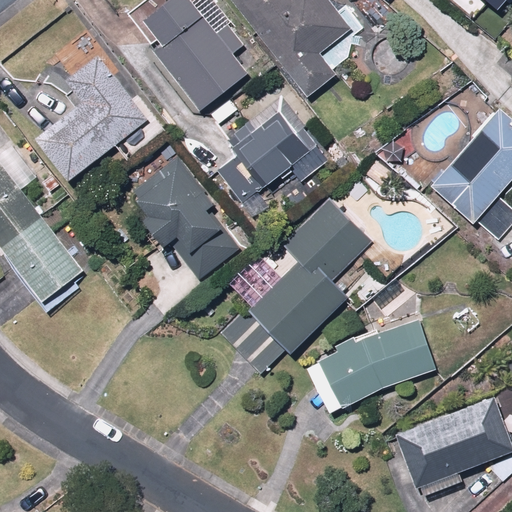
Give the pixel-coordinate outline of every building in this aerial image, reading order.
[(223,30),(200,0),(147,0),(134,10),(161,46),(148,56),(195,118),(258,70),(242,49),(250,43),(234,22),(223,30)] [(243,0),(320,94),(345,73),(339,66),(361,48),(353,38),(365,28),(341,0),(243,0)] [(154,116),(104,55),(63,91),(79,110),(47,139),(82,179),(154,116)] [(317,124),(287,90),(236,140),(245,150),(221,174),(248,201),(276,174),(284,182),(292,175),(303,186),(333,156),(309,132),(317,124)] [(511,187),(511,115),(504,108),(439,182),(504,239),(511,229),(511,201),(505,195),(511,187)] [(210,189),(184,153),(143,187),(162,210),(142,226),(159,246),(173,234),(178,241),(187,234),(198,248),(202,245),(205,249),(232,227),(218,209),(228,201),(215,185),(210,189)] [(3,156),(0,158),(0,231),(53,299),(91,269),(3,156)] [(378,240),(334,195),(287,243),(300,256),(284,271),(267,254),(248,273),(270,295),(258,307),(253,301),(226,328),(267,370),(294,343),(300,350),(358,293),(341,276),(378,240)] [(338,351),(321,361),(344,410),(383,390),(436,370),(416,320),(357,344),(352,334),(334,344),(338,351)] [(398,433),(418,486),(511,451),(511,436),(497,397),(398,433)]
